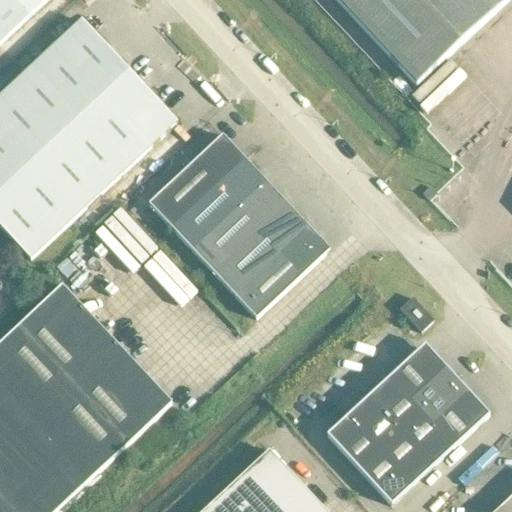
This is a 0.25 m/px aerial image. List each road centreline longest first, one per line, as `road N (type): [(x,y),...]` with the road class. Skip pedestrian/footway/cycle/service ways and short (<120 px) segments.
road 1 (unclassified): [(511,350),(183,0)]
road 2 (unknown): [(477,314),(395,359),(327,417),(318,440),(362,496),(392,510),(411,505),(511,418)]
